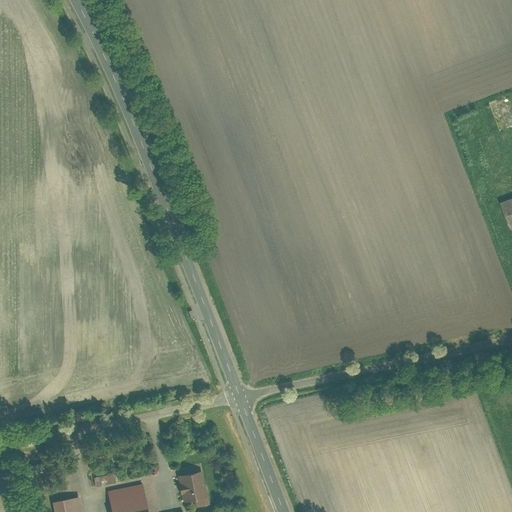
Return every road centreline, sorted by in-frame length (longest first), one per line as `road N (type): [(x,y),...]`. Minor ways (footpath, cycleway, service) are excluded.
road 1 (tertiary): [(239,397),(137,134),(74,0)]
road 2 (unclassified): [(239,397),(511,338)]
road 3 (unclassified): [(239,397),(0,448)]
road 4 (tertiary): [(283,511),(239,397)]
